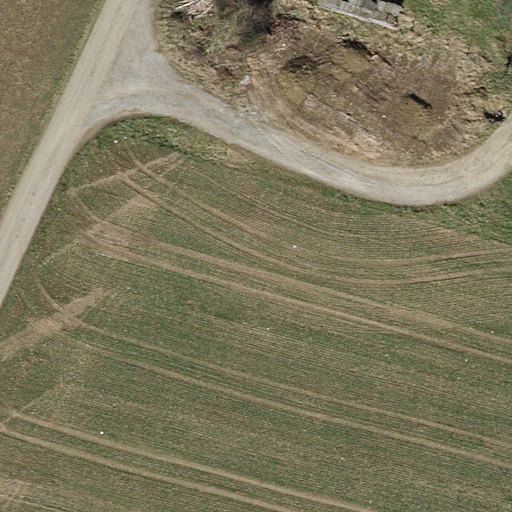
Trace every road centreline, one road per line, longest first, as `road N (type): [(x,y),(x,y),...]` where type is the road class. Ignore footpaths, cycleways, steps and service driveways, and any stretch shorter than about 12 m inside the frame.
road 1 (track): [(98,55),(372,179),(439,191),(505,154)]
road 2 (track): [(124,0),(0,277)]
